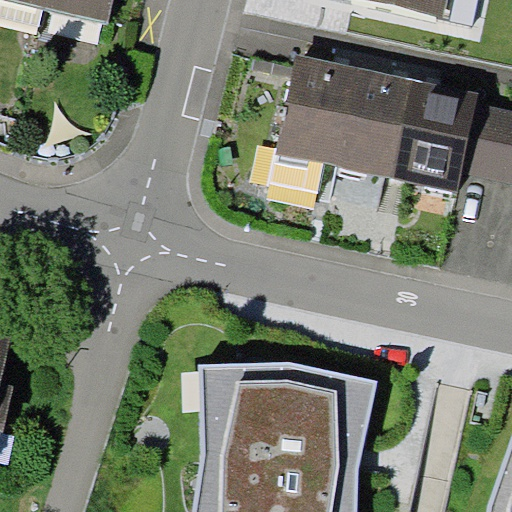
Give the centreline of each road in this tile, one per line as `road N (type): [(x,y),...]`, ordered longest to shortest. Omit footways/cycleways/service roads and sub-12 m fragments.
road 1 (residential): [(511,319),(137,238)]
road 2 (residential): [(54,511),(137,238)]
road 3 (residential): [(137,238),(202,0)]
road 4 (residential): [(137,238),(0,205)]
